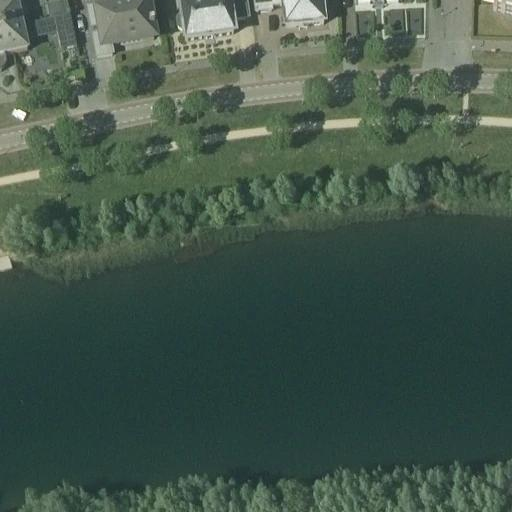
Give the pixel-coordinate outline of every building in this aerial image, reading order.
[(180,8),(181,18),(179,19),(176,22),(177,31),(181,34),(183,34),(185,44),(232,37),(230,24),(247,21),(244,0),(225,0),(226,2),(180,8)] [(253,0),(255,15),(271,14),(270,10),(282,9),(284,31),(323,27),(320,0),(253,0)] [(511,0),(495,0),(492,13),(511,18),(511,0)] [(0,34),(21,29),(16,5),(0,8),(0,34)] [(88,12),(91,32),(95,32),(96,37),(92,37),(96,60),(112,57),(110,50),(127,47),(153,42),(146,7),(127,10),(97,16),(97,11),(88,12)] [(60,54),(76,50),(69,19),(53,22),(60,54)] [(21,29),(0,34),(0,74),(1,74),(2,73),(3,73),(3,72),(4,72),(5,71),(5,70),(6,69),(6,68),(6,67),(6,66),(7,65),(7,64),(6,63),(6,62),(6,61),(6,60),(5,59),(5,58),(27,54),(21,29)]
